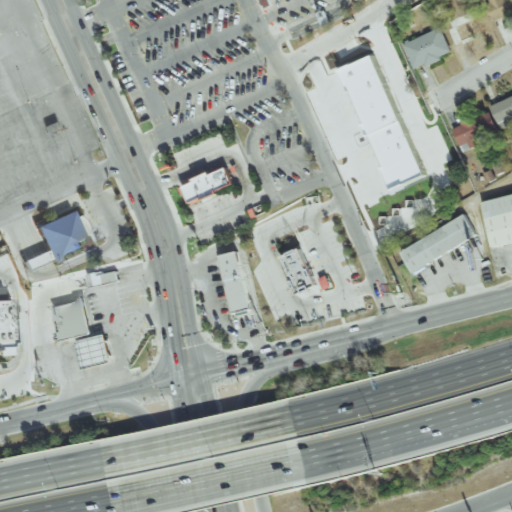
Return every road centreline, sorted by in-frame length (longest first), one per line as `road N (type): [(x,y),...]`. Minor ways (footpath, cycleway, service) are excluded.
road 1 (secondary): [(211,511),(159,244),(50,0)]
road 2 (secondary): [(511,299),(0,427)]
road 3 (motorway): [(511,357),(297,419)]
road 4 (motorway): [(116,505),(313,462)]
road 5 (motorway): [(313,462),(501,407)]
road 6 (motorway): [(297,419),(109,461)]
road 7 (secondary): [(305,355),(253,387),(241,407),(257,511)]
road 8 (secondary): [(173,511),(147,420),(123,406),(71,411)]
